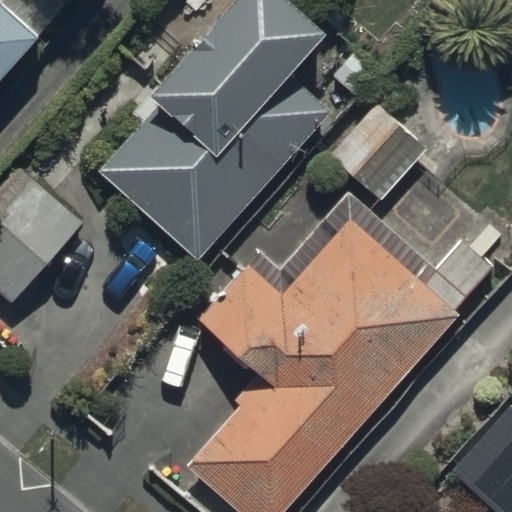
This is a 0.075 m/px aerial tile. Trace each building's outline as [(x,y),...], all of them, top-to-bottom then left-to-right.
[(0,0),(0,68),(31,32),(37,36),(66,0),(0,0)] [(323,22),(296,0),(222,0),(150,85),(163,96),(99,171),(200,257),(331,103),(286,66),(323,22)] [(379,198),(422,152),(370,104),(327,150),(379,198)] [(0,291),(10,299),(76,220),(12,166),(0,181),(0,291)] [(245,511),(279,511),(455,309),(453,308),(491,260),(483,254),(498,235),(483,222),(468,242),(460,235),(423,282),(345,214),(281,287),(245,256),(194,315),(255,368),(230,397),(235,401),(185,460),(245,511)] [(511,511),(511,407),(502,399),(445,465),(498,511),(511,511)]
